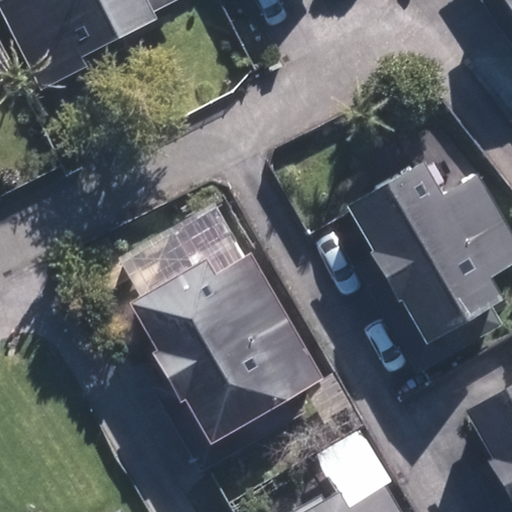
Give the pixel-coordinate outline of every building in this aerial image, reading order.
[(97,62),(91,49),(162,15),(159,10),(178,0),(0,0),(0,1),(43,88),(97,62)] [(511,0),(486,0),(511,38),(511,0)] [(511,260),(511,230),(478,172),(448,189),(428,155),(349,200),(428,337),(507,292),(495,270),(511,260)] [(218,272),(208,254),(133,298),(161,348),(163,351),(157,354),(182,396),(188,393),(214,438),(325,374),(254,252),(218,272)] [(511,376),(466,403),(494,452),(489,455),(511,495),(511,376)] [(405,511),(391,487),(394,485),(362,427),(316,453),(336,490),(296,511),(405,511)]
